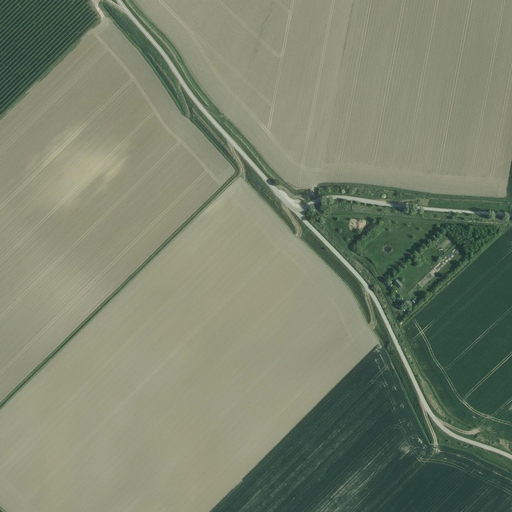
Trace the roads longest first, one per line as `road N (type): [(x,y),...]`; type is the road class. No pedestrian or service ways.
road 1 (unclassified): [(511,458),(444,429),(416,389),(380,308),(298,213)]
road 2 (unclassified): [(298,213),(206,114),(118,0)]
road 3 (unclassified): [(511,214),(327,197),(298,213)]
